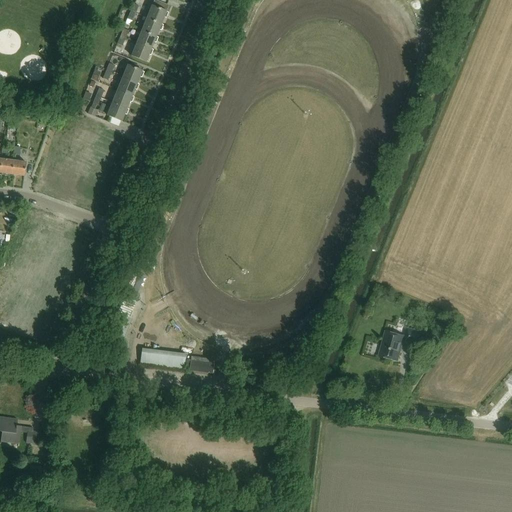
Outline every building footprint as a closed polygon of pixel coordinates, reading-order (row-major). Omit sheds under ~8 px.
[(156,0),(153,0),(146,18),(161,24),(164,17),(166,18),(168,12),(166,11),(169,5),(156,0)] [(130,12),(135,14),(138,6),(133,4),(130,12)] [(135,14),(130,12),(127,19),(132,21),(135,14)] [(146,18),(141,30),(156,36),(159,29),(161,30),(163,25),(161,24),(146,18)] [(123,29),(120,36),(126,39),(129,31),(123,29)] [(141,30),(136,43),(151,49),(154,42),(156,43),(158,37),(156,36),(141,30)] [(123,46),(126,39),(120,36),(117,44),(123,46)] [(136,43),(131,56),(145,62),(149,54),(151,55),(153,50),(151,49),(136,43)] [(106,71),(111,73),(114,66),(109,63),(106,71)] [(127,65),(122,78),(137,83),(139,76),(142,77),(144,72),(127,65)] [(111,73),(106,71),(103,78),(108,81),(111,73)] [(122,78),(117,90),(132,96),(134,89),(137,90),(139,84),(137,83),(122,78)] [(104,91),(99,88),(96,96),(101,98),(104,91)] [(117,90),(112,103),(127,109),(127,108),(130,101),(132,102),(134,97),(132,96),(117,90)] [(101,98),(96,96),(93,103),(98,106),(101,98)] [(127,115),(129,109),(127,108),(127,109),(112,103),(107,115),(122,121),(125,114),(127,115)] [(95,115),(97,110),(90,107),(88,113),(95,115)] [(97,156),(110,162),(122,136),(109,130),(97,156)] [(90,158),(95,144),(77,137),(71,151),(90,158)] [(7,159),(8,154),(4,153),(4,159),(2,159),(0,171),(0,172),(12,174),(14,160),(7,159)] [(74,155),(72,162),(86,167),(89,160),(74,155)] [(14,160),(12,174),(24,176),(26,162),(14,160)] [(84,195),(96,198),(103,171),(91,168),(84,195)] [(365,222),(368,212),(363,211),(360,220),(365,222)] [(45,221),(41,233),(55,237),(59,225),(45,221)] [(66,229),(59,256),(72,260),(80,233),(66,229)] [(35,241),(33,250),(46,254),(48,245),(35,241)] [(43,292),(56,298),(67,272),(54,267),(43,292)] [(18,280),(22,281),(20,288),(29,291),(35,275),(21,270),(18,280)] [(117,313),(118,313),(110,334),(111,339),(122,343),(131,318),(130,318),(140,294),(137,293),(144,278),(138,275),(139,274),(134,271),(126,290),(127,290),(117,313)] [(34,316),(30,315),(26,328),(41,334),(50,308),(38,304),(34,316)] [(18,311),(13,325),(22,328),(27,314),(18,311)] [(418,345),(422,333),(407,329),(405,337),(385,331),(379,356),(396,360),(401,341),(418,345)] [(139,348),(138,364),(185,367),(186,351),(139,348)] [(316,365),(319,357),(308,353),(305,361),(316,365)] [(217,374),(218,365),(213,364),(214,360),(191,358),(191,360),(187,362),(186,370),(217,374)] [(0,438),(19,441),(21,426),(16,425),(17,419),(0,416),(0,430),(1,431),(0,436),(0,438)] [(36,443),(37,431),(27,430),(25,442),(36,443)] [(41,472),(41,465),(30,464),(30,472),(41,472)]
